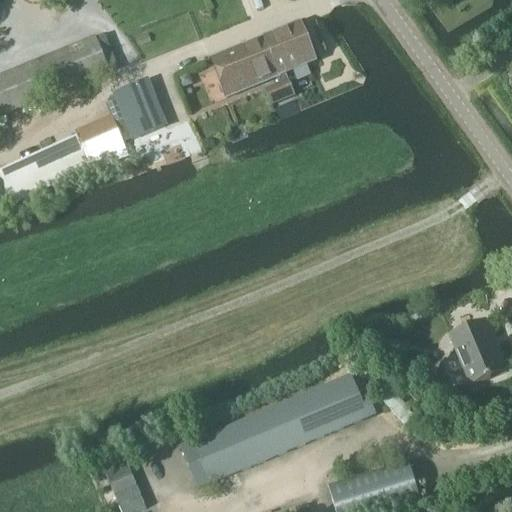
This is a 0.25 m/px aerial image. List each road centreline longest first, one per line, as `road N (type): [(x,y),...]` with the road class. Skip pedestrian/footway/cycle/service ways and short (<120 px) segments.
road 1 (track): [(0,394),(320,271),(449,215),(507,178)]
road 2 (tertiary): [(511,184),(391,0)]
